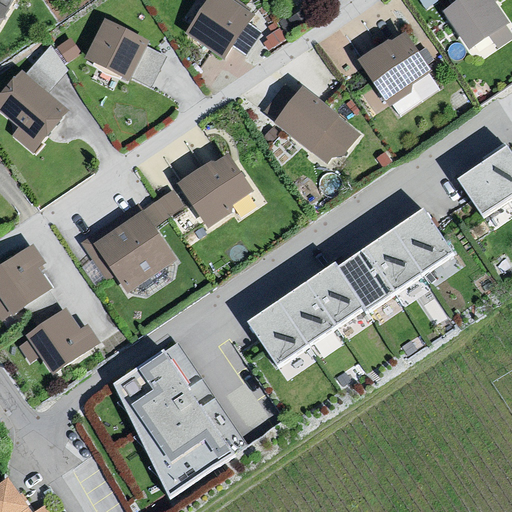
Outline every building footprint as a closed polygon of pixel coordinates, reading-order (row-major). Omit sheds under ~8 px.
[(0,0),(0,3),(10,9),(15,0),(0,0)] [(251,24),(257,17),(232,0),(211,0),(187,36),(226,62),(235,49),(251,24)] [(466,0),(454,8),(445,14),(471,51),(510,24),(497,4),(502,0),(466,0)] [(448,0),(454,8),(466,0),(448,0)] [(0,26),(10,9),(0,3),(0,26)] [(306,10),(289,19),(295,30),(312,20),(306,10)] [(148,48),(150,44),(106,22),(87,60),(131,82),(133,78),(148,48)] [(263,33),(251,24),(235,49),(247,57),(263,33)] [(280,30),(266,38),(272,48),(286,40),(280,30)] [(390,43),(360,63),(392,109),(413,94),(414,87),(433,74),(407,35),(394,44),(390,43)] [(82,55),(72,39),(58,48),(68,63),(82,55)] [(52,46),(27,76),(50,95),(69,71),(52,46)] [(168,57),(148,48),(133,78),(153,88),(168,57)] [(35,155),(71,112),(50,95),(27,76),(23,72),(0,99),(0,112),(20,129),(13,138),(35,155)] [(265,113),(279,124),(300,96),(286,86),(265,113)] [(363,136),(304,91),(300,96),(279,124),(278,125),(328,165),(332,159),(346,158),(363,136)] [(511,151),(511,150),(460,184),(484,219),(511,199),(511,151)] [(255,193),(230,157),(218,164),(213,164),(179,187),(210,231),(233,214),(235,207),(255,193)] [(174,192),(145,213),(155,228),(185,207),(174,192)] [(106,280),(116,278),(95,247),(145,213),(139,205),(81,244),(106,280)] [(145,213),(95,247),(116,278),(128,295),(178,261),(155,228),(145,213)] [(427,213),(396,234),(424,275),(455,254),(427,213)] [(396,234),(368,253),(395,294),(424,275),(396,234)] [(35,248),(0,270),(0,297),(14,318),(55,291),(41,270),(47,266),(35,248)] [(340,271),(366,309),(368,312),(395,294),(368,253),(340,271)] [(338,267),(309,286),(337,328),(366,309),(340,271),(338,267)] [(309,286),(281,305),(310,347),(337,328),(309,286)] [(281,305),(250,326),(278,368),(310,347),(281,305)] [(68,311),(27,338),(53,378),(102,346),(90,327),(82,332),(68,311)] [(234,456),(166,354),(116,387),(171,499),(234,456)] [(30,511),(8,481),(0,486),(0,511),(53,511),(49,506),(41,511),(30,511)]
